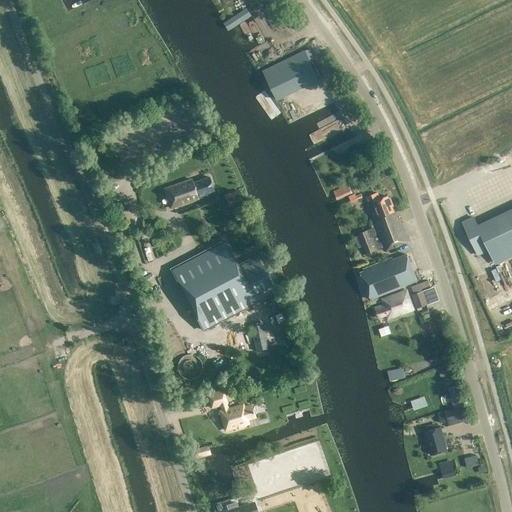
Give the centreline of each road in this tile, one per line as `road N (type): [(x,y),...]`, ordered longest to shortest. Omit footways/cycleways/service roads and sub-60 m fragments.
road 1 (tertiary): [(507,511),(405,176),(366,94),(301,0)]
road 2 (unclassified): [(191,511),(110,252),(7,0)]
